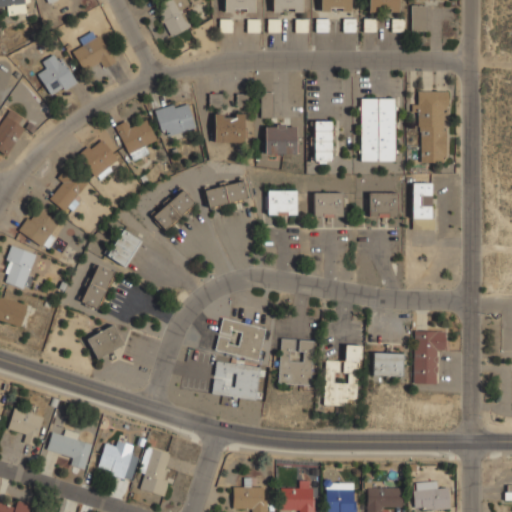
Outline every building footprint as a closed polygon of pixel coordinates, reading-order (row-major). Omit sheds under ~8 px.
[(0,0),(0,5),(6,5),(7,15),(29,13),(27,0),(0,0)] [(183,10),(191,6),(188,0),(163,0),(155,4),(171,36),(191,26),(183,10)] [(256,0),(225,0),(225,12),(256,12),(256,0)] [(303,0),(273,0),(273,12),(303,12),(303,0)] [(352,11),(352,0),(320,0),(320,11),(352,11)] [(399,0),(369,0),(369,12),(399,12),(399,0)] [(427,30),(427,4),(411,5),(411,30),(427,30)] [(72,49),(81,68),(99,59),(103,67),(116,61),(102,34),(72,49)] [(47,70),(38,75),(53,98),(78,81),(59,51),(42,62),(47,70)] [(449,90),(419,90),(418,162),(449,163),(449,90)] [(261,117),(275,117),(275,91),(261,91),(261,117)] [(360,161),(396,161),(396,97),(360,97),(360,161)] [(155,109),(163,137),(196,128),(188,100),(155,109)] [(0,150),(7,155),(25,127),(19,123),(23,117),(10,108),(0,123),(0,150)] [(214,113),(214,142),(245,142),(245,113),(214,113)] [(156,139),(148,120),(130,128),(127,121),(116,125),(131,159),(150,151),(147,143),(156,139)] [(314,162),(333,162),(333,120),(314,120),(314,162)] [(265,125),(265,154),(298,154),(298,125),(265,125)] [(78,153),(97,180),(120,163),(101,137),(78,153)] [(49,198),(63,211),(82,191),(67,177),(49,198)] [(205,189),(209,208),(248,199),(244,180),(205,189)] [(434,182),(412,182),(412,230),(434,230),(434,182)] [(195,202),(182,189),(152,216),(165,230),(195,202)] [(267,215),(296,215),(296,189),(267,189),(267,215)] [(314,217),(343,217),(343,192),(314,192),(314,217)] [(368,218),(399,218),(399,192),(368,192),(368,218)] [(60,230),(40,207),(20,225),(40,248),(60,230)] [(124,267),(142,241),(125,229),(106,254),(124,267)] [(7,282),(23,288),(36,253),(11,244),(5,261),(13,264),(7,282)] [(98,309),(114,271),(97,264),(81,301),(98,309)] [(0,320),(20,327),(27,304),(0,295),(0,320)] [(215,351),(260,360),(267,327),(222,318),(215,351)] [(87,339),(98,359),(125,344),(113,324),(87,339)] [(436,383),(437,350),(446,350),(447,329),(414,329),(413,383),(436,383)] [(314,340),(281,338),(278,383),(311,385),(314,340)] [(357,406),(360,345),(345,344),(344,381),(339,381),(340,360),(326,360),(324,405),(357,406)] [(373,376),(403,376),(403,352),(373,352),(373,376)] [(260,367),(216,361),(212,394),(256,399),(260,367)] [(8,428),(28,433),(25,443),(36,446),(43,416),(13,408),(8,428)] [(83,435),(53,427),(47,449),(68,454),(66,463),(85,468),(91,444),(81,441),(83,435)] [(114,447),(104,444),(97,471),(132,479),(138,456),(130,454),(132,444),(116,440),(114,447)] [(168,493),(168,449),(143,449),(143,493),(168,493)] [(267,511),(267,486),(254,486),(254,476),(244,476),(244,486),(233,486),(233,508),(252,508),(252,511),(267,511)] [(366,487),(366,511),(382,511),(382,507),(403,507),(403,487),(366,487)] [(414,488),(414,509),(450,509),(450,488),(414,488)] [(313,511),(313,489),(281,490),(281,511),(313,511)] [(354,511),(354,490),(326,490),(326,511),(354,511)] [(0,511),(28,511),(31,504),(16,499),(14,507),(0,502),(0,511)]
